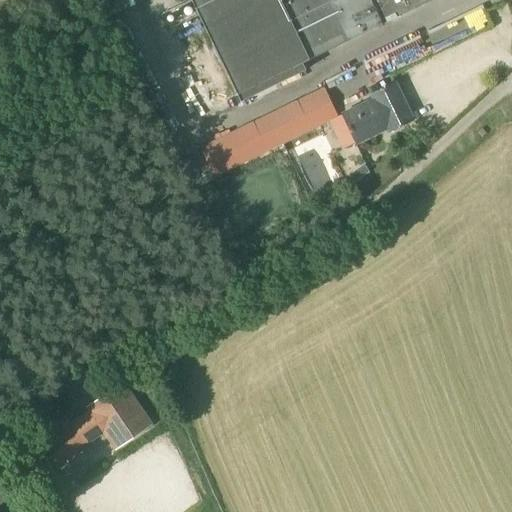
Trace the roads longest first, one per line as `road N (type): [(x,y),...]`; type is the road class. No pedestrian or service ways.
road 1 (track): [(0,427),(353,216)]
road 2 (unclassified): [(353,216),(418,169),(511,75)]
